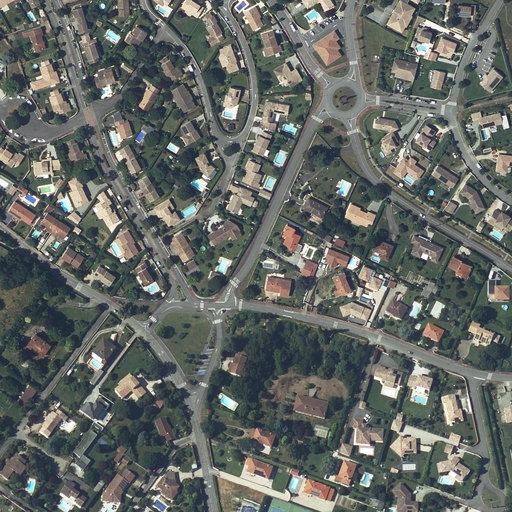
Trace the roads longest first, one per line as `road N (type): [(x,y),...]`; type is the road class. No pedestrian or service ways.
road 1 (tertiary): [(474,373),(335,324),(230,305)]
road 2 (residential): [(348,113),(364,167),(383,189),(511,267)]
road 3 (residential): [(193,305),(111,164),(93,112)]
road 4 (unclassified): [(230,289),(329,105)]
road 5 (residential): [(86,115),(101,161),(174,291)]
road 6 (unclassified): [(0,455),(110,302)]
road 7 (residential): [(239,142),(252,85),(222,5)]
road 8 (tertiary): [(0,227),(110,302)]
road 9 (residential): [(474,373),(483,480),(492,500)]
road 10 (residential): [(164,28),(194,68),(221,141)]
road 11 (residential): [(45,0),(86,115)]
